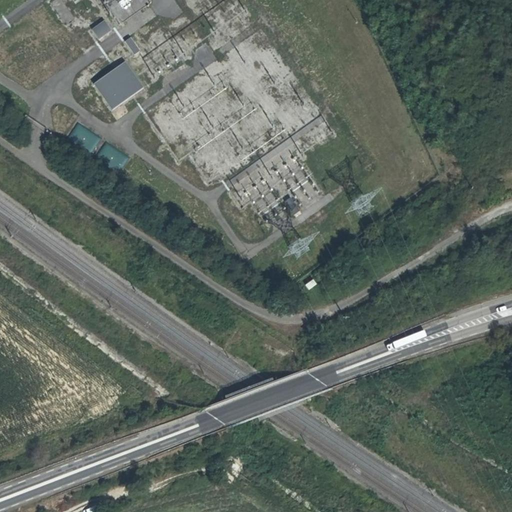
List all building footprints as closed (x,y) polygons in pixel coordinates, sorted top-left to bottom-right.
[(147,0),(118,0),(108,7),(117,21),(148,0),(147,0)] [(103,19),(90,27),(97,38),(110,30),(103,19)] [(130,36),(123,40),(133,54),(139,50),(130,36)] [(124,60),(92,82),(111,109),(143,86),(124,60)] [(74,124),(68,142),(94,151),(100,133),(74,124)] [(105,143),(96,159),(119,171),(128,155),(105,143)] [(298,211),(289,198),(285,201),(294,214),(298,211)] [(315,279),(306,286),(310,291),(319,285),(315,279)]
